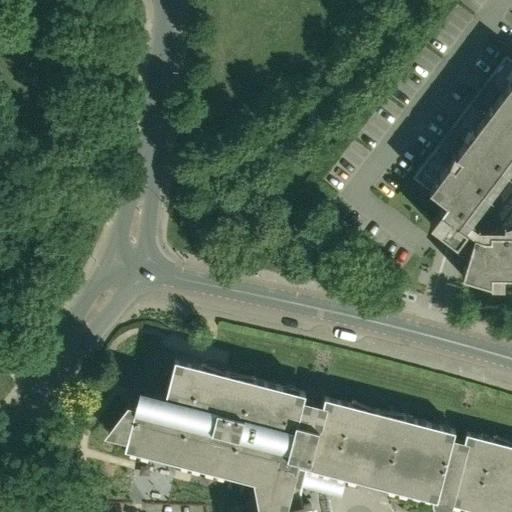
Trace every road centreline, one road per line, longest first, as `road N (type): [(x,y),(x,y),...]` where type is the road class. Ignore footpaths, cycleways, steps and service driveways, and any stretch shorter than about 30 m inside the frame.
road 1 (tertiary): [(486,354),(169,278),(141,259)]
road 2 (tertiary): [(141,259),(136,222),(166,0)]
road 3 (tertiary): [(0,439),(112,272),(141,259)]
